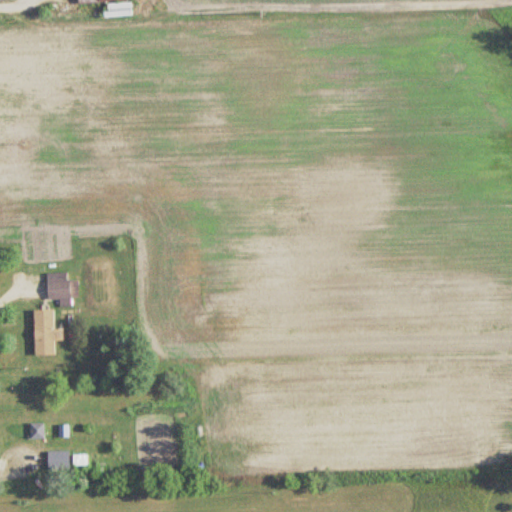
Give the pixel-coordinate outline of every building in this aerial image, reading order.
[(79,281),(69,281),(69,272),(49,272),(49,299),(79,299),(79,281)] [(35,310),(36,355),(56,355),(55,341),(64,340),(63,329),(55,329),(55,310),(35,310)] [(45,438),(45,424),(32,424),(32,438),(45,438)] [(49,470),(69,470),(69,451),(49,451),(49,470)] [(88,456),(76,456),(76,465),(88,465),(88,456)]
